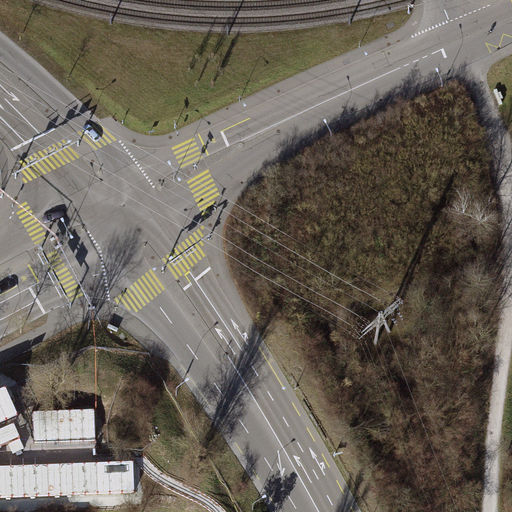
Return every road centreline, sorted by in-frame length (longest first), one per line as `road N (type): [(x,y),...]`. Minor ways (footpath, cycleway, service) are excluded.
road 1 (unclassified): [(121,209),(511,19)]
road 2 (tertiary): [(121,209),(228,360),(318,511)]
road 3 (tertiary): [(121,209),(94,137),(0,47)]
road 4 (tertiary): [(0,108),(121,209)]
road 5 (tertiary): [(0,274),(121,209)]
